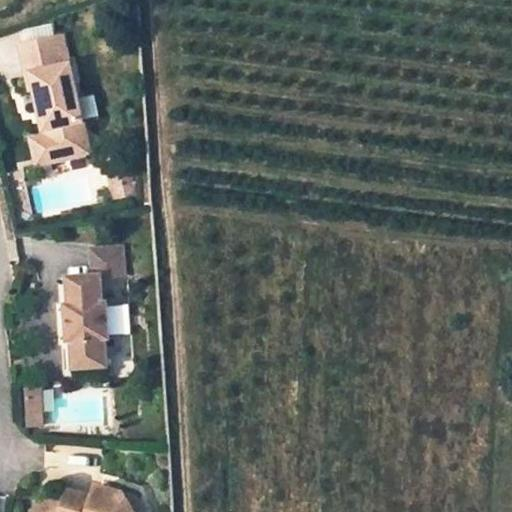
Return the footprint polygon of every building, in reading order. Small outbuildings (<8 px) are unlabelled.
[(51,146),(55,161),(62,165),(89,161),(72,69),(67,70),(61,39),(24,44),(32,85),(39,89),(47,137),(46,140),(55,138),(51,146)] [(41,141),(48,171),(64,166),(62,165),(55,161),(51,146),(55,138),(46,140),(41,141)] [(137,193),(138,193),(136,168),(132,169),(131,165),(109,169),(116,201),(137,197),(137,193)] [(104,348),(108,347),(106,308),(101,308),(100,281),(123,279),(122,251),(91,253),(92,281),(66,283),(68,310),(63,311),(65,350),(70,350),(72,376),(105,374),(104,348)] [(111,334),(132,332),(129,303),(108,305),(111,334)] [(41,399),(28,399),(29,435),(43,435),(41,399)] [(139,511),(133,506),(137,496),(98,483),(93,496),(67,487),(60,506),(61,506),(59,511),(139,511)] [(139,511),(146,511),(137,496),(133,506),(139,511)] [(59,511),(61,506),(60,506),(49,501),(30,508),(31,511),(59,511)]
